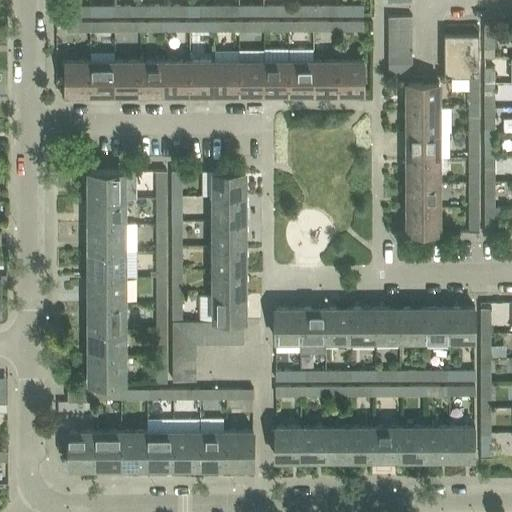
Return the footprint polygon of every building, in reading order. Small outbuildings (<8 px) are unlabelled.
[(264,4),(248,5),(248,15),(264,14),(264,4)] [(280,4),(264,4),(264,14),(280,14),(280,4)] [(314,4),(297,4),(297,14),(314,14),(314,4)] [(330,4),(314,4),(314,14),(330,14),(330,4)] [(348,4),(348,14),(364,14),(364,4),(348,4)] [(65,6),(65,15),(81,15),(80,5),(65,6)] [(116,5),(91,5),(91,15),(116,15),(116,14),(116,5)] [(140,5),(116,5),(116,14),(116,15),(140,15),(140,5)] [(165,5),(140,5),(140,15),(165,15),(165,5)] [(181,5),(165,5),(165,15),(181,15),(181,5)] [(215,5),(200,5),(200,15),(215,15),(215,5)] [(230,5),(215,5),(215,15),(230,15),(230,5)] [(389,16),(389,28),(413,27),(413,15),(389,16)] [(116,20),(99,20),(99,31),(116,31),(116,20)] [(131,20),(116,20),(116,31),(131,31),(131,20)] [(165,20),(149,20),(149,31),(165,31),(165,20)] [(181,20),(165,20),(165,31),(181,31),(181,20)] [(214,20),(190,20),(190,31),(214,31),(214,20)] [(230,20),(214,20),(214,31),(230,31),(230,20)] [(264,20),(248,20),(248,30),(264,30),(264,20)] [(280,20),(264,20),(264,30),(280,30),(280,20)] [(313,20),(297,20),(297,30),(313,30),(313,20)] [(330,20),(313,20),(313,30),(330,30),(330,20)] [(348,20),(348,30),(364,30),(364,20),(348,20)] [(65,21),(65,31),(81,31),(81,21),(65,21)] [(389,28),(389,40),(413,39),(413,27),(389,28)] [(485,32),(484,32),(485,56),(486,56),(495,56),(495,47),(495,32),(485,32)] [(445,33),(445,75),(469,75),(480,75),(479,33),(445,33)] [(389,40),(389,52),(413,51),(413,39),(389,40)] [(389,52),(389,64),(413,63),(413,51),(389,52)] [(485,56),(485,81),(486,81),(495,81),(495,66),(495,56),(486,56),(485,56)] [(289,91),(314,91),(314,59),(289,60),(289,91)] [(314,91),(339,91),(338,59),(314,59),(314,91)] [(339,91),(365,91),(365,79),(364,59),(338,59),(339,91)] [(116,91),(140,91),(140,60),(116,61),(116,91)] [(140,91),(165,91),(165,60),(140,60),(140,91)] [(165,91),(190,91),(190,60),(165,60),(165,91)] [(190,91),(215,91),(215,60),(190,60),(190,91)] [(215,91),(240,91),(239,60),(215,60),(215,91)] [(240,91),(264,91),(264,60),(239,60),(240,91)] [(264,91),(289,91),(289,60),(264,60),(264,91)] [(66,79),(66,91),(91,91),(90,61),(65,61),(66,79)] [(91,91),(116,91),(116,61),(90,61),(91,91)] [(413,63),(389,64),(389,76),(413,75),(413,63)] [(480,75),(469,75),(469,107),(480,107),(480,75)] [(440,107),(440,81),(424,81),(408,81),(408,107),(440,107)] [(495,81),(486,81),(486,97),(495,97),(495,81)] [(486,106),(486,131),(495,131),(495,116),(495,106),(486,106)] [(408,107),(408,131),(440,131),(440,107),(408,107)] [(471,116),(470,116),(470,131),(471,131),(480,131),(480,116),(471,116)] [(408,131),(409,156),(440,156),(440,131),(408,131)] [(471,131),(470,131),(470,147),(471,147),(480,147),(480,131),(471,131)] [(495,131),(486,131),(486,147),(495,147),(495,131)] [(409,156),(409,181),(440,181),(440,156),(409,156)] [(471,165),(471,181),(481,181),(481,165),(471,165)] [(486,165),(486,180),(495,180),(495,165),(486,165)] [(90,169),(90,196),(125,195),(137,195),(137,169),(125,169),(90,169)] [(156,184),(167,184),(167,169),(156,169),(156,184)] [(173,169),(173,184),(184,184),(184,169),(173,169)] [(246,169),(214,169),(214,181),(214,188),(214,194),(246,194),(246,181),(246,169)] [(495,180),(486,180),(486,196),(495,196),(495,180)] [(409,181),(409,205),(440,205),(440,181),(409,181)] [(469,181),(469,196),(471,196),(479,196),(480,181),(471,181),(469,181)] [(214,194),(214,218),(246,218),(246,194),(214,194)] [(90,196),(90,222),(125,222),(125,195),(90,196)] [(183,202),(173,202),(173,218),(183,218),(183,202)] [(167,205),(156,205),(157,223),(167,223),(167,205)] [(409,205),(409,231),(424,231),(440,231),(440,205),(409,205)] [(486,205),(485,205),(485,230),(486,230),(495,230),(495,218),(501,218),(501,205),(486,205)] [(469,214),(469,230),(480,230),(479,214),(469,214)] [(183,218),(173,218),(173,234),(183,234),(183,219),(183,218)] [(214,218),(214,243),(246,243),(246,218),(214,218)] [(90,222),(90,248),(125,248),(125,222),(90,222)] [(167,223),(157,223),(157,240),(167,240),(167,223)] [(214,243),(214,268),(246,268),(246,243),(214,243)] [(90,248),(90,274),(125,274),(125,248),(90,248)] [(183,252),(173,252),(173,269),(183,269),(183,252)] [(167,256),(157,256),(157,275),(167,275),(167,256)] [(214,268),(215,293),(246,293),(246,268),(214,268)] [(183,269),(173,269),(173,284),(183,284),(183,269)] [(90,274),(90,301),(126,301),(125,274),(90,274)] [(167,275),(157,275),(157,292),(168,291),(167,275)] [(223,318),(234,318),(246,318),(246,293),(215,293),(215,318),(223,318)] [(90,301),(90,327),(126,327),(126,301),(90,301)] [(183,302),(173,302),(173,318),(183,318),(183,302)] [(302,306),(276,307),(276,338),(302,338),(302,306)] [(304,306),(302,306),(302,338),(302,351),(327,351),(327,338),(327,306),(304,306)] [(351,306),(327,306),(327,338),(351,338),(351,306)] [(376,306),(351,306),(351,338),(376,337),(376,306)] [(401,306),(376,306),(376,337),(401,337),(401,306)] [(426,306),(401,306),(401,337),(426,337),(426,306)] [(450,306),(426,306),(426,337),(450,337),(450,306)] [(476,337),(476,306),(450,306),(450,337),(476,337)] [(481,306),(481,321),(491,321),(491,306),(481,306)] [(168,309),(157,310),(157,327),(168,327),(168,309)] [(211,343),(211,318),(173,318),(173,343),(199,343),(211,343)] [(223,318),(215,318),(211,318),(211,343),(223,342),(223,318)] [(223,318),(223,342),(234,342),(234,318),(223,318)] [(234,318),(234,342),(246,342),(246,318),(234,318)] [(90,327),(90,353),(126,353),(126,327),(90,327)] [(168,327),(157,327),(157,344),(168,344),(168,327)] [(481,341),(481,356),(492,356),(492,341),(481,341)] [(197,343),(173,343),(173,354),(197,354),(197,343)] [(126,353),(90,353),(90,381),(126,381),(126,353)] [(197,354),(173,354),(173,366),(198,366),(197,354)] [(481,356),(481,371),(492,371),(492,356),(481,356)] [(168,362),(157,362),(158,380),(169,380),(168,362)] [(198,366),(173,366),(173,378),(198,378),(198,366)] [(276,367),(276,377),(292,377),(292,367),(276,367)] [(310,369),(310,379),(327,379),(327,369),(310,369)] [(327,369),(327,379),(343,379),(343,369),(327,369)] [(360,369),(360,379),(376,379),(376,369),(360,369)] [(376,369),(376,379),(392,379),(392,369),(376,369)] [(410,369),(410,379),(426,379),(426,369),(410,369)] [(426,369),(426,379),(442,379),(442,369),(426,369)] [(459,369),(459,379),(476,379),(476,378),(476,369),(459,369)] [(276,384),(276,393),(292,393),(292,384),(276,384)] [(310,384),(310,394),(327,394),(327,384),(310,384)] [(327,384),(327,394),(343,394),(343,384),(327,384)] [(360,384),(360,394),(376,394),(376,384),(360,384)] [(376,384),(376,394),(392,394),(392,384),(376,384)] [(410,384),(410,394),(426,394),(426,384),(410,384)] [(426,384),(426,394),(442,394),(442,384),(426,384)] [(459,384),(459,394),(476,394),(476,384),(459,384)] [(68,386),(68,398),(95,398),(95,386),(68,386)] [(106,396),(122,397),(122,387),(106,387),(106,396)] [(122,387),(122,397),(137,397),(137,387),(122,387)] [(159,396),(175,396),(175,387),(159,387),(159,396)] [(175,387),(175,396),(190,396),(190,387),(175,387)] [(212,396),(227,396),(227,387),(212,387),(212,396)] [(227,387),(227,396),(243,396),(243,387),(227,387)] [(481,390),(481,406),(492,406),(492,390),(481,390)] [(8,401),(0,401),(0,410),(8,410),(8,401)] [(481,406),(481,421),(492,421),(492,406),(481,406)] [(351,424),(327,425),(327,456),(351,456),(351,424)] [(376,424),(351,424),(351,456),(376,456),(376,424)] [(401,424),(376,424),(376,456),(401,455),(401,424)] [(426,424),(401,424),(401,455),(426,455),(426,424)] [(450,424),(426,424),(426,455),(451,455),(450,424)] [(476,424),(450,424),(451,455),(476,455),(476,424)] [(276,425),(276,456),(302,456),(302,425),(276,425)] [(312,425),(302,425),(302,456),(315,456),(327,456),(327,425),(312,425)] [(201,429),(175,430),(175,465),(201,465),(201,429)] [(227,429),(201,429),(201,465),(227,465),(227,429)] [(254,429),(227,429),(227,465),(254,465),(254,429)] [(96,430),(69,430),(69,465),(96,465),(96,430)] [(122,430),(96,430),(96,465),(122,465),(122,430)] [(148,430),(122,430),(122,465),(148,465),(148,430)] [(175,430),(148,430),(148,465),(175,465),(175,430)] [(481,439),(481,456),(492,456),(492,439),(481,439)] [(0,448),(0,458),(9,459),(9,448),(0,448)]
